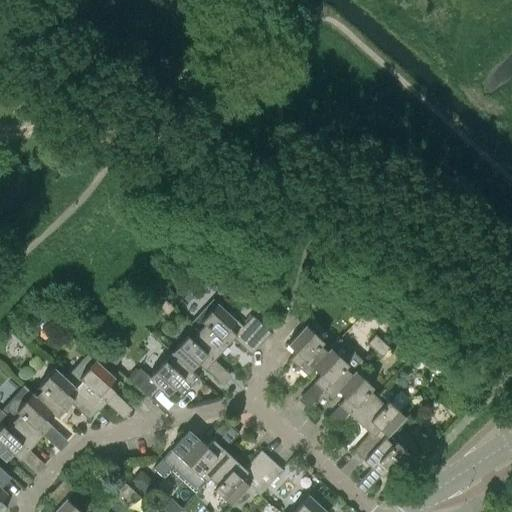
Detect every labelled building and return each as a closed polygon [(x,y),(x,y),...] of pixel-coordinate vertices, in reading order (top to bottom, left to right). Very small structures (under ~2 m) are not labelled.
[(164,300),(157,308),(166,316),(173,309),(164,300)] [(242,326),(217,302),(200,320),(204,323),(197,331),(220,352),(232,338),(251,354),(260,343),(242,326)] [(270,333),(252,315),(242,326),(260,343),(270,333)] [(306,375),(313,368),(312,367),(327,352),(326,351),(319,345),(323,341),(305,325),(287,344),(295,351),(288,358),(306,375)] [(220,352),(197,331),(190,338),(187,335),(170,353),(174,356),(190,370),(191,370),(197,363),(204,369),(220,352)] [(66,332),(59,339),(68,347),(74,340),(66,332)] [(381,341),(375,335),(366,343),(373,349),(381,341)] [(389,348),(381,341),(373,349),(381,357),(389,348)] [(327,352),(312,367),(313,368),(319,374),(313,381),(331,397),(337,391),(337,390),(351,374),(344,368),(347,364),(329,347),(326,351),(327,352)] [(141,366),(150,373),(164,357),(155,350),(141,366)] [(107,385),(114,377),(87,353),(64,377),(76,388),(75,388),(98,409),(114,391),(107,385)] [(174,356),(168,363),(164,360),(148,376),(139,368),(128,379),(147,396),(157,386),(167,395),(174,388),(181,394),(198,376),(191,370),(190,370),(174,356)] [(98,409),(75,388),(76,388),(64,377),(54,368),(38,386),(41,389),(35,396),(35,397),(51,411),(50,411),(57,417),(70,403),(88,420),(98,409)] [(337,390),(337,391),(344,397),(338,404),(355,420),(376,397),(369,390),(372,387),(354,370),(351,374),(337,390)] [(0,410),(12,421),(35,442),(51,424),(44,418),(50,411),(51,411),(35,397),(35,396),(23,385),(0,410)] [(376,397),(355,420),(369,433),(353,450),(363,460),(384,438),(385,438),(404,417),(387,400),(383,404),(376,397)] [(35,442),(12,421),(5,428),(2,425),(0,426),(0,456),(5,461),(12,453),(19,459),(35,442)] [(206,446),(198,439),(188,429),(161,458),(197,491),(209,478),(230,455),(223,449),(239,432),(228,422),(212,439),(206,446)] [(426,436),(418,445),(425,452),(433,443),(426,436)] [(384,438),(363,460),(381,476),(387,470),(395,477),(413,457),(395,441),(391,444),(385,438),(384,438)] [(243,468),(230,455),(209,478),(216,485),(213,488),(231,505),(249,485),(248,484),(254,478),(271,460),(260,450),(243,468)] [(271,460),(254,478),(265,488),(282,470),(271,460)] [(265,488),(254,478),(248,484),(249,485),(259,494),(265,488)] [(80,511),(66,498),(75,489),(64,479),(46,497),(57,507),(51,511),(80,511)] [(131,490),(124,483),(116,492),(123,498),(131,490)] [(327,511),(308,494),(291,511),(327,511)]
